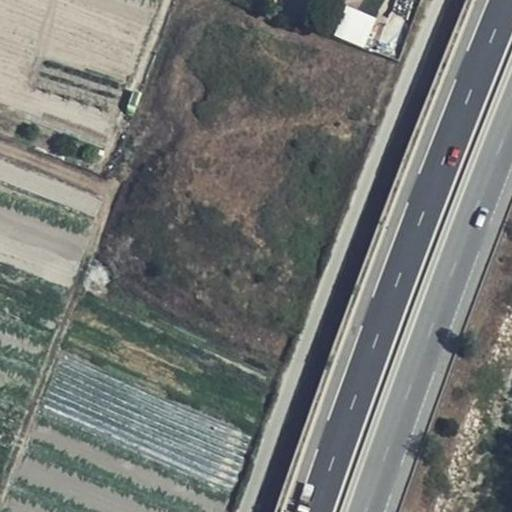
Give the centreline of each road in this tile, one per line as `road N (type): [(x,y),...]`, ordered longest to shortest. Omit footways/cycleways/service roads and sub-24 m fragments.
road 1 (unclassified): [(445,0),(339,251),(245,511)]
road 2 (trunk): [(510,0),(317,511)]
road 3 (trunk): [(365,511),(511,123)]
